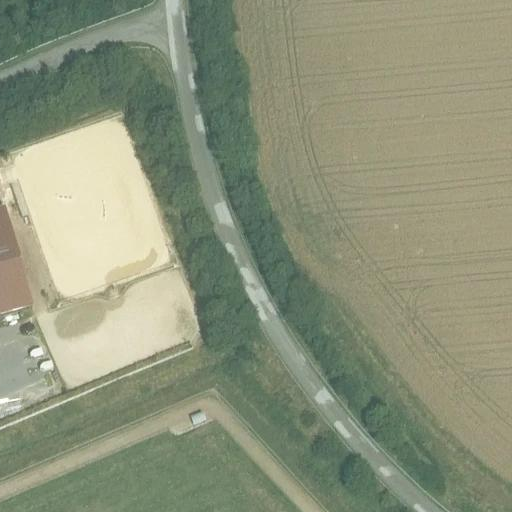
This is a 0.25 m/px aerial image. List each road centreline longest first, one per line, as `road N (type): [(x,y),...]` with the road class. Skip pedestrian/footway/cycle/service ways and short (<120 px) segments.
road 1 (residential): [(164,27),(193,164),(253,316),(365,462),(420,511)]
road 2 (residential): [(164,27),(67,52),(0,92)]
